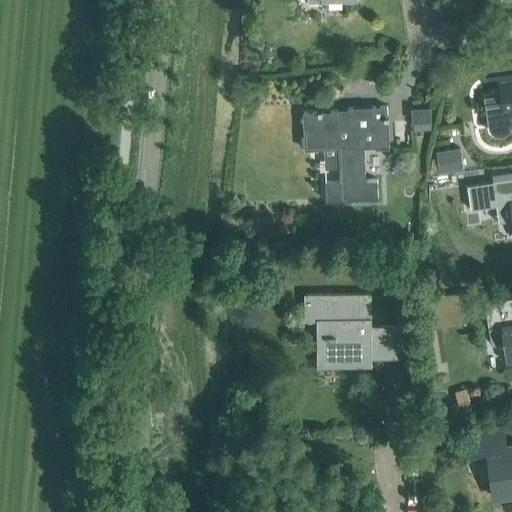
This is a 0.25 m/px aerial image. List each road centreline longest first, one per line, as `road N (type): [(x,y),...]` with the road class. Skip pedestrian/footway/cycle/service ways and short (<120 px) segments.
road 1 (secondary): [(148,511),(142,281),(167,0)]
road 2 (residential): [(511,34),(419,48),(410,0)]
